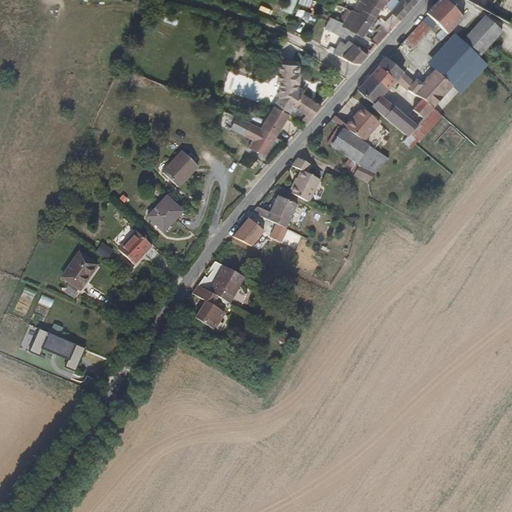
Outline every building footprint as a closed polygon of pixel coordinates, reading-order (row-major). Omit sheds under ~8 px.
[(285,0),(282,9),(293,12),(296,0),(285,0)] [(383,6),(375,0),(356,0),(352,7),(353,9),(374,20),(383,6)] [(392,15),(399,21),(416,0),(399,0),(390,13),(392,15)] [(458,11),(470,0),(445,0),(442,3),(444,5),(458,11)] [(461,26),(440,8),(424,24),(433,32),(446,43),(461,26)] [(356,36),(361,39),(374,20),(353,9),(350,14),(342,25),(341,28),(347,32),(356,36)] [(377,22),(388,33),(399,21),(392,15),(385,22),(380,19),(377,22)] [(433,32),(424,24),(421,27),(430,35),(433,32)] [(454,50),(473,66),(497,40),(489,33),(476,25),(454,50)] [(430,35),(421,27),(401,48),(409,56),(430,35)] [(344,35),(353,40),(356,36),(347,32),(344,35)] [(381,40),(375,37),(370,43),(375,46),(381,40)] [(375,46),(370,43),(364,51),(368,54),(375,46)] [(354,64),(358,64),(368,54),(364,51),(354,45),(341,60),(354,64)] [(447,96),(473,66),(454,50),(451,47),(448,50),(425,74),(431,80),(441,89),(447,96)] [(405,103),(413,93),(384,67),(374,77),(391,91),(405,103)] [(281,94),(289,98),(299,85),(298,68),(293,68),(279,68),(279,87),(282,87),(281,94)] [(388,95),(391,91),(374,77),(364,89),(382,102),(388,95)] [(429,102),(441,89),(431,80),(420,94),(429,102)] [(304,94),(299,91),(299,85),(289,98),(281,94),(280,102),(294,107),(295,109),(305,95),(304,94)] [(376,108),(382,102),(364,89),(359,95),(376,108)] [(428,116),(447,96),(441,89),(429,102),(420,112),(428,116)] [(388,95),(403,106),(405,103),(391,91),(388,95)] [(295,109),(311,122),(320,111),(305,95),(295,109)] [(294,107),(280,102),(274,111),(291,118),(295,109),(294,107)] [(291,118),(274,111),(272,113),(259,135),(275,142),(291,118)] [(428,116),(420,112),(419,111),(408,123),(417,131),(428,116)] [(367,119),(370,117),(365,113),(358,121),(360,123),(357,127),(354,125),(351,130),(347,134),(349,135),(365,145),(379,129),(367,119)] [(379,129),(381,126),(370,117),(367,119),(379,129)] [(403,119),(397,125),(410,138),(417,131),(408,123),(403,119)] [(347,134),(351,130),(339,120),(334,125),(339,129),(347,134)] [(272,147),(278,149),(281,145),(275,142),(259,135),(239,126),(234,137),(252,146),(249,151),(264,159),(272,147)] [(349,135),(347,134),(339,129),(331,143),(336,146),(342,148),(349,135)] [(349,163),(363,170),(361,173),(372,180),(384,167),(390,161),(365,145),(349,135),(342,148),(353,155),(349,163)] [(336,146),(332,154),(349,163),(353,155),(342,148),(336,146)] [(200,180),(185,166),(166,187),(181,201),(200,180)] [(321,199),(310,193),(315,183),(301,177),(298,178),(291,185),(301,189),(289,211),(310,221),(321,199)] [(160,246),(162,243),(168,236),(179,224),(163,210),(143,232),(160,246)] [(254,225),(248,232),(278,246),(281,238),(287,241),(295,223),(277,214),(271,224),(268,231),(264,229),(254,225)] [(113,241),(120,247),(134,231),(127,225),(113,241)] [(262,246),(247,233),(232,250),(250,261),(262,246)] [(165,246),(172,240),(168,236),(162,243),(165,246)] [(102,242),(96,251),(107,259),(113,250),(102,242)] [(134,280),(150,261),(132,246),(117,264),(134,280)] [(83,308),(98,283),(79,272),(63,296),(83,308)] [(213,274),(205,284),(195,299),(217,313),(224,317),(241,293),(213,274)] [(201,315),(191,330),(211,345),(223,328),(212,320),(214,317),(217,313),(195,299),(189,308),(201,315)] [(223,328),(225,325),(214,317),(212,320),(223,328)] [(38,328),(28,351),(39,356),(42,349),(70,360),(77,344),(38,328)]
